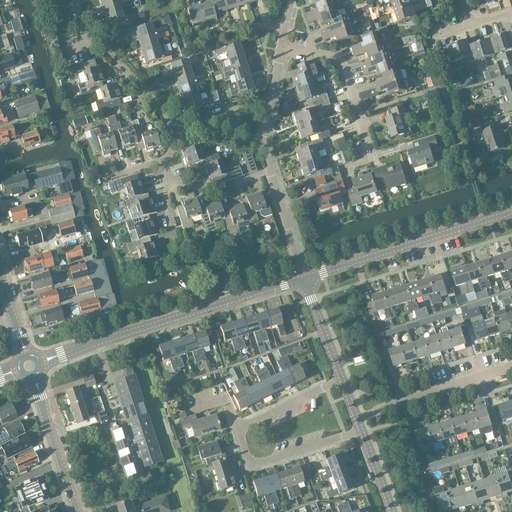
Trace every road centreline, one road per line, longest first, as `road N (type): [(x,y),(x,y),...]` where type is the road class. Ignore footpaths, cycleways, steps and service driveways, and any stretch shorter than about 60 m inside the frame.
road 1 (tertiary): [(28,365),(303,276)]
road 2 (tertiary): [(303,276),(511,212)]
road 3 (residential): [(341,168),(371,155),(344,70),(329,58),(281,47)]
road 4 (residential): [(355,418),(511,366)]
road 5 (tertiary): [(76,511),(28,365)]
road 6 (residential): [(237,430),(254,464),(360,432)]
road 7 (residential): [(303,276),(264,148)]
road 8 (residential): [(178,126),(93,40)]
